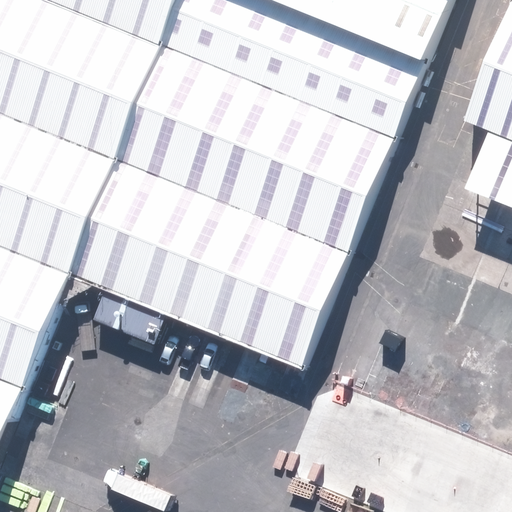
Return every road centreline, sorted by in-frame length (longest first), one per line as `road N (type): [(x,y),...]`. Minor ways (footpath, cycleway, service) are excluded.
road 1 (unknown): [(309,429),(497,511)]
road 2 (unknown): [(358,309),(511,377)]
